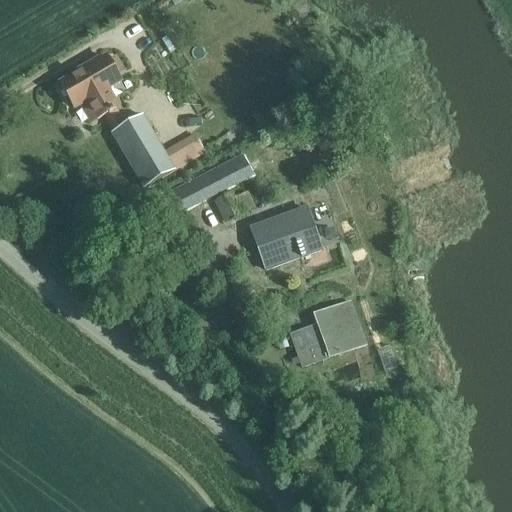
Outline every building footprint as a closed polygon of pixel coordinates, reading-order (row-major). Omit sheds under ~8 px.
[(59,83),(76,110),(81,107),(93,127),(123,108),(112,90),(127,81),(121,72),(126,69),(118,56),(112,60),(109,54),(103,58),(102,56),(59,83)] [(111,135),(143,190),(174,172),(142,117),(111,135)] [(201,130),(170,146),(180,166),(211,150),(201,130)] [(169,190),(181,212),(211,195),(199,174),(169,190)] [(249,192),(233,200),(230,195),(215,203),(226,224),(242,216),(241,214),(256,207),(249,192)] [(305,210),(270,223),(250,230),(265,272),(300,260),(301,261),(321,253),(305,210)] [(289,337),(302,370),(361,348),(346,307),(312,319),(315,327),(289,337)]
